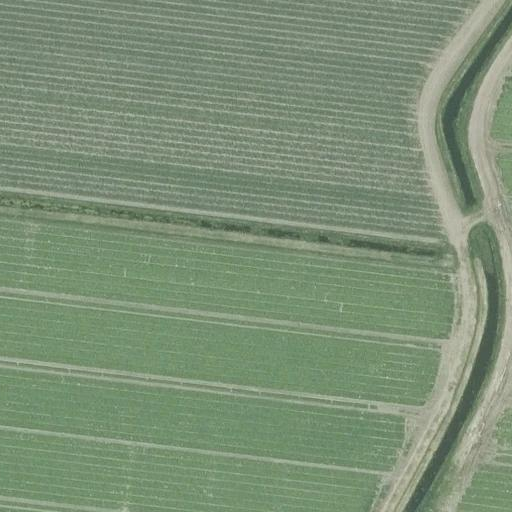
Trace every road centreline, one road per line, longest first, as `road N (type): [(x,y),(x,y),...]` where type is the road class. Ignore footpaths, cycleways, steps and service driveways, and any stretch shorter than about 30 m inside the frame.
road 1 (track): [(511,292),(472,136),(482,97),(511,53)]
road 2 (track): [(432,511),(511,353)]
